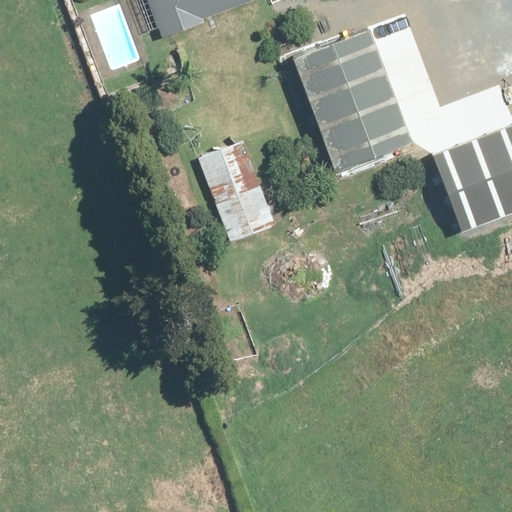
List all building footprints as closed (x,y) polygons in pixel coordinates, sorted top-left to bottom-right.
[(143,0),(156,36),(200,20),(198,16),(243,0),(143,0)] [(362,25),(283,53),(324,166),(403,138),(362,25)] [(511,88),(500,93),(511,128),(511,88)] [(509,140),(493,102),(476,109),(491,147),(509,140)] [(238,139),(193,156),(224,239),(269,222),(238,139)]
